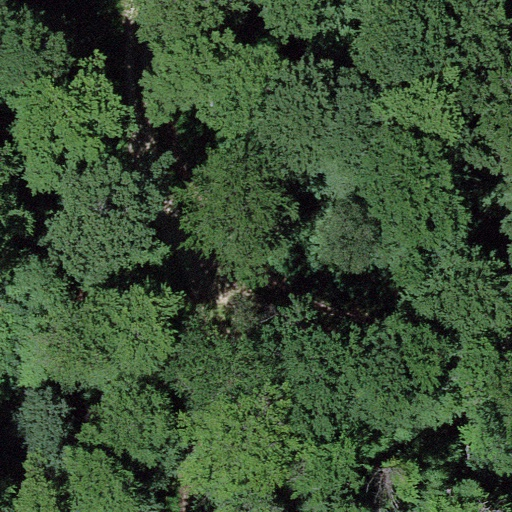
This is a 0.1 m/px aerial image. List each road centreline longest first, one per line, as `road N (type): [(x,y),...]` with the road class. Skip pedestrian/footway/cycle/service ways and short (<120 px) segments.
road 1 (track): [(144,0),(152,109),(172,198),(195,251),(229,294),(268,325),(328,348),(397,356),(511,348)]
road 2 (track): [(200,511),(193,475),(195,251)]
